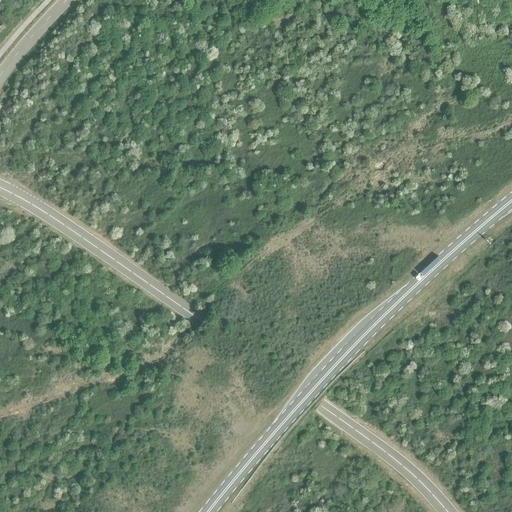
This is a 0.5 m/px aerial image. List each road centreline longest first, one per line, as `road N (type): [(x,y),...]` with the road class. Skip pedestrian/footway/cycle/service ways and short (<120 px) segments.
road 1 (unclassified): [(447,511),(397,461),(0,187)]
road 2 (primary): [(206,511),(309,389),(511,200)]
